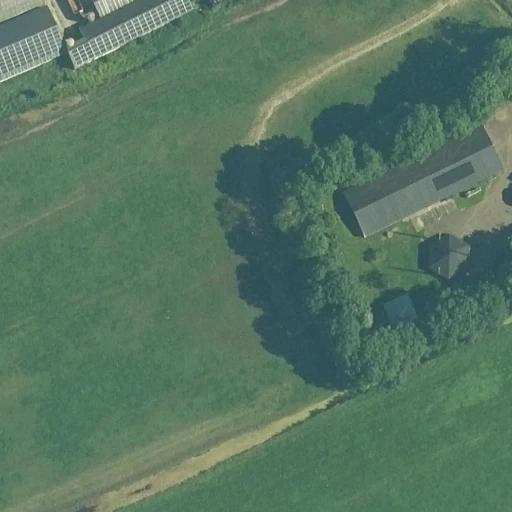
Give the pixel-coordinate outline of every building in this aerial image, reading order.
[(0,0),(0,23),(44,4),(41,0),(0,0)] [(78,34),(92,63),(193,13),(186,0),(87,0),(99,24),(78,34)] [(0,84),(65,56),(45,11),(0,31),(0,84)] [(480,130),(354,191),(342,197),(363,240),(412,216),(421,233),(459,215),(451,197),(501,173),(480,130)] [(446,239),(427,249),(428,272),(446,285),(467,273),(467,250),(446,239)] [(391,339),(416,330),(407,304),(381,314),(391,339)]
